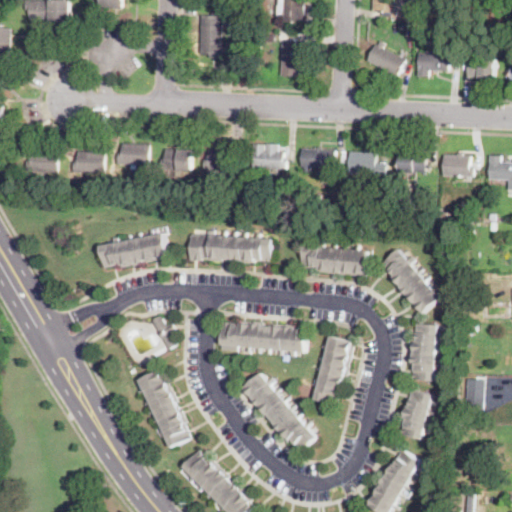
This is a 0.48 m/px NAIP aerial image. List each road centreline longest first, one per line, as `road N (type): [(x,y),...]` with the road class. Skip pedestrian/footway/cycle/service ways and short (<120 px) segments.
road 1 (residential): [(108,304),(158,286),(208,287),(351,302),(370,315),(385,345),(365,437),(344,471),(324,481),(298,479),(270,462),(212,387),(204,358),(208,287)]
road 2 (residential): [(61,99),(511,117)]
road 3 (primary): [(55,349),(159,511)]
